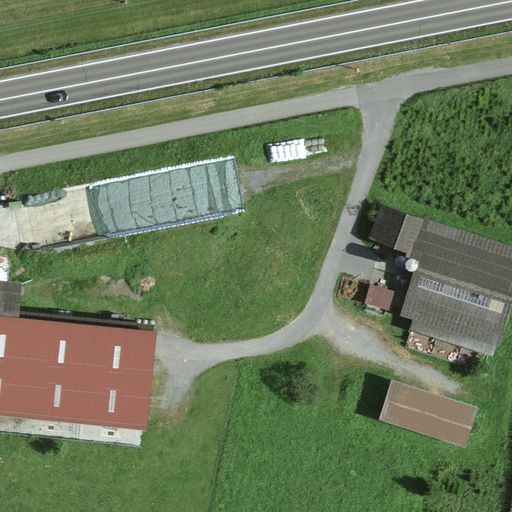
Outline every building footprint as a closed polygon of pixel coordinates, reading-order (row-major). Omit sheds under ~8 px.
[(494,336),(511,279),(511,250),(384,208),(373,233),(402,245),(399,254),(420,261),(405,309),(494,336)] [(397,259),(396,262),(397,266),(401,267),(404,265),(406,262),(404,258),(400,257),(397,259)] [(407,261),(406,265),(407,269),(411,271),(415,269),(417,265),(415,261),(411,260),(407,261)] [(0,408),(143,423),(152,332),(12,318),(15,286),(0,284),(0,408)] [(385,415),(461,440),(471,410),(395,385),(385,415)]
